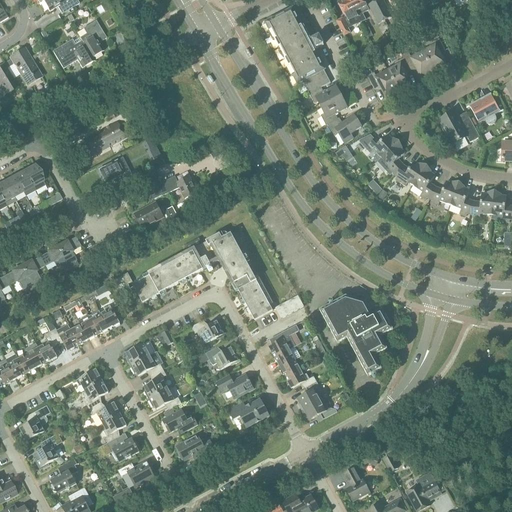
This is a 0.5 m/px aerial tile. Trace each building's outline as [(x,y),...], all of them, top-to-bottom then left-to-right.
[(44,0),(42,1),(50,14),(58,9),(62,16),(79,5),(76,0),(44,0)] [(343,0),(339,2),(339,3),(338,4),(345,18),(344,18),(337,21),(345,36),(352,33),(350,29),(357,25),(360,24),(348,0),(345,0),(344,1),(343,0)] [(361,15),(368,12),(361,0),(348,0),(360,24),(365,22),(361,15)] [(382,0),(379,0),(375,2),(385,22),(392,18),(382,0)] [(101,5),(102,6),(106,13),(112,10),(112,9),(109,3),(108,1),(107,2),(101,5)] [(385,22),(375,2),(368,6),(378,25),(385,22)] [(141,14),(135,3),(130,6),(137,16),(141,14)] [(321,89),(331,84),(324,71),(293,10),(266,24),(298,85),(302,83),(309,95),(321,89)] [(82,42),(93,60),(104,52),(100,44),(107,40),(96,23),(83,30),(86,36),(80,40),(81,43),(82,42)] [(319,38),(317,35),(310,39),(316,50),(324,46),(319,37),(319,38)] [(72,41),(53,53),(63,70),(77,62),(82,70),(95,63),(93,60),(82,42),(81,43),(80,40),(79,38),(73,42),(72,41)] [(423,53),(434,73),(435,72),(438,73),(440,72),(441,71),(442,68),(446,66),(440,55),(445,52),(439,40),(429,46),(431,49),(423,53)] [(10,60),(4,64),(7,69),(13,65),(27,88),(43,78),(25,49),(9,58),(10,60)] [(434,73),(423,53),(412,60),(408,54),(403,57),(410,71),(415,68),(421,80),(426,77),(428,78),(430,77),(432,76),(432,74),(434,73)] [(396,68),(388,72),(399,92),(400,91),(403,92),(405,91),(406,90),(407,87),(411,85),(405,74),(410,71),(403,57),(402,57),(404,60),(394,65),(396,68)] [(347,68),(350,73),(359,68),(354,59),(349,61),(347,68)] [(0,100),(13,93),(7,84),(14,80),(7,69),(4,64),(0,66),(0,100)] [(399,92),(388,72),(377,79),(374,74),(367,78),(374,90),(380,87),(386,98),(391,96),(393,97),(395,96),(396,95),(397,93),(399,92)] [(321,89),(309,95),(314,105),(318,103),(321,109),(342,99),(336,88),(324,94),(321,89)] [(496,121),(496,119),(494,116),(505,110),(497,94),(483,102),(482,100),(470,107),(471,108),(470,109),(478,123),(479,123),(480,124),(485,121),(486,124),(487,125),(488,126),(489,126),(490,126),(491,126),(493,126),(494,126),(494,125),(495,124),(496,123),(496,122),(496,121)] [(342,99),(321,109),(324,115),(321,117),(326,127),(339,120),(338,120),(335,116),(347,110),(342,99)] [(480,139),(470,121),(461,126),(455,115),(440,123),(448,138),(444,140),(448,146),(450,147),(452,146),(467,138),(470,144),(480,139)] [(343,125),(339,120),(326,127),(327,127),(335,138),(338,136),(345,146),(353,140),(350,135),(361,128),(354,118),(343,125)] [(125,140),(117,124),(83,142),(91,157),(125,140)] [(361,141),(360,143),(370,154),(374,151),(382,159),(388,153),(399,143),(393,139),(392,140),(389,136),(382,142),(378,138),(376,140),(375,141),(371,137),(361,141)] [(382,159),(378,162),(391,176),(392,175),(394,177),(404,166),(399,160),(405,155),(402,151),(403,150),(399,143),(388,153),(382,159)] [(503,162),(511,162),(511,144),(503,144),(503,162)] [(347,149),(341,153),(346,161),(352,158),(347,149)] [(122,159),(99,171),(105,184),(115,178),(118,177),(123,187),(139,178),(136,172),(130,175),(122,159)] [(404,166),(394,177),(397,179),(396,180),(405,187),(408,183),(413,187),(427,167),(420,165),(419,166),(415,163),(410,170),(404,166)] [(35,167),(25,173),(33,188),(35,192),(46,187),(35,167)] [(427,167),(413,187),(423,193),(420,197),(426,201),(427,199),(429,201),(437,188),(431,184),(435,177),(431,174),(432,173),(427,167)] [(33,188),(25,173),(15,178),(23,193),(26,197),(35,192),(33,188)] [(15,178),(6,183),(16,202),(14,198),(23,193),(15,178)] [(155,182),(145,186),(152,200),(162,196),(162,197),(179,189),(184,199),(196,194),(189,180),(177,185),(174,178),(157,187),(155,182)] [(6,183),(0,186),(0,195),(7,208),(16,202),(6,183)] [(437,188),(429,201),(433,202),(432,204),(438,207),(440,202),(451,206),(459,184),(452,184),(452,185),(447,183),(444,190),(437,188)] [(459,184),(451,206),(462,211),(460,215),(466,217),(467,215),(470,216),(474,202),(467,199),(470,192),(464,190),(465,188),(459,184)] [(382,191),(378,186),(373,191),(377,195),(382,191)] [(378,197),(383,201),(388,194),(383,191),(378,197)] [(474,202),(470,216),(473,216),(473,217),(473,219),(480,220),(480,215),(492,217),(495,193),(488,194),(487,195),(482,195),(481,203),(474,202)] [(492,217),(491,220),(503,222),(506,222),(505,223),(509,224),(510,221),(511,221),(511,206),(505,206),(506,206),(507,198),(501,197),(501,196),(495,193),(492,217)] [(50,208),(62,201),(59,195),(47,202),(50,208)] [(138,222),(143,230),(161,220),(164,225),(172,221),(173,223),(178,220),(172,209),(168,211),(166,207),(160,210),(157,204),(135,216),(136,217),(135,217),(136,218),(138,222)] [(220,236),(206,244),(209,248),(211,247),(213,245),(220,258),(221,259),(235,285),(238,291),(242,298),(246,305),(247,308),(251,314),(255,322),(273,312),(270,306),(255,279),(249,268),(242,255),(231,236),(229,237),(227,235),(225,235),(222,235),(220,236)] [(76,238),(58,248),(70,270),(78,266),(76,262),(77,262),(72,253),(81,248),(76,238)] [(188,253),(195,250),(202,246),(199,240),(185,247),(188,253)] [(58,248),(40,258),(45,267),(54,263),(59,272),(60,271),(62,275),(70,270),(58,248)] [(203,271),(194,253),(189,255),(133,286),(143,304),(159,295),(203,271)] [(40,258),(22,268),(34,290),(42,285),(40,282),(41,281),(36,272),(45,267),(40,258)] [(207,258),(201,261),(205,267),(206,269),(207,269),(209,273),(211,272),(214,271),(211,266),(210,264),(207,258)] [(34,290),(22,268),(4,277),(9,287),(18,282),(23,291),(24,290),(26,294),(34,290)] [(115,282),(122,295),(131,290),(129,286),(133,283),(128,275),(115,282)] [(9,287),(4,277),(0,279),(0,308),(6,305),(4,301),(5,301),(0,292),(9,287)] [(105,286),(97,291),(100,296),(107,291),(105,286)] [(275,310),(281,320),(304,308),(298,297),(275,310)] [(393,331),(382,311),(380,312),(376,305),(369,309),(366,303),(346,298),(320,312),(338,345),(347,340),(368,378),(382,370),(375,357),(387,351),(381,338),(393,331)] [(107,313),(101,316),(99,312),(109,330),(113,328),(113,329),(120,325),(110,307),(105,310),(107,313)] [(109,330),(99,312),(89,317),(89,316),(88,316),(99,336),(109,330)] [(88,316),(78,322),(89,341),(99,336),(88,316)] [(81,327),(71,332),(68,326),(67,326),(79,347),(89,341),(78,322),(81,327)] [(202,323),(191,329),(195,336),(198,334),(198,336),(199,336),(199,337),(201,339),(202,338),(206,345),(217,340),(218,341),(226,337),(221,326),(219,327),(217,323),(206,329),(202,323)] [(56,331),(51,333),(57,344),(62,341),(68,353),(75,349),(79,347),(67,326),(57,332),(56,331)] [(275,360),(290,352),(289,351),(295,347),(290,338),(291,337),(291,336),(299,332),(297,327),(277,337),(280,343),(269,349),(272,356),(273,355),(275,360)] [(36,344),(36,345),(46,364),(51,362),(58,359),(51,347),(57,344),(51,333),(45,336),(48,341),(42,344),(44,347),(39,350),(36,344)] [(174,344),(168,333),(163,336),(168,347),(174,344)] [(46,364),(36,345),(26,350),(29,355),(36,370),(46,364)] [(131,367),(150,357),(144,346),(126,355),(128,359),(127,360),(131,367)] [(210,363),(211,364),(213,367),(217,365),(220,372),(231,366),(232,368),(240,363),(235,353),(233,353),(231,350),(220,356),(217,349),(206,355),(210,363)] [(290,352),(275,360),(281,370),(295,362),(290,352)] [(26,375),(16,355),(6,361),(16,380),(26,375)] [(16,355),(26,375),(36,370),(29,355),(19,360),(16,355)] [(150,357),(131,367),(135,375),(137,374),(138,378),(150,372),(152,377),(163,371),(160,366),(156,368),(150,357)] [(6,361),(0,364),(0,374),(6,386),(16,380),(6,361)] [(300,372),(295,362),(281,370),(286,380),(300,372)] [(85,392),(104,382),(100,374),(98,375),(96,371),(77,382),(78,384),(79,385),(80,387),(82,386),(85,392)] [(163,371),(152,377),(155,383),(144,389),(146,392),(145,393),(149,401),(168,390),(162,379),(166,377),(163,371)] [(303,377),(300,372),(286,380),(288,384),(291,391),(303,384),(306,390),(308,388),(317,384),(314,378),(309,381),(307,375),(303,377)] [(253,391),(246,376),(232,383),(229,377),(216,384),(221,394),(229,390),(235,401),(253,391)] [(108,389),(104,382),(85,392),(88,398),(87,399),(88,402),(88,403),(89,404),(87,406),(90,411),(100,405),(98,400),(109,394),(107,390),(108,389)] [(317,384),(308,388),(311,393),(298,400),(299,403),(298,405),(301,410),(303,410),(304,411),(323,400),(320,394),(322,393),(317,384)] [(168,390),(149,401),(153,408),(155,408),(157,411),(168,405),(171,411),(181,405),(178,399),(174,401),(168,390)] [(60,391),(55,394),(61,405),(66,402),(60,391)] [(342,398),(345,403),(350,400),(347,395),(342,398)] [(323,400),(304,411),(304,412),(303,414),(306,419),(308,419),(309,422),(316,418),(319,423),(324,420),(321,415),(322,414),(325,420),(337,413),(336,411),(331,409),(327,412),(325,408),(327,407),(323,400)] [(243,404),(228,412),(228,413),(229,412),(234,423),(241,419),(247,429),(268,417),(266,413),(266,412),(263,407),(262,407),(260,403),(246,411),(242,405),(243,404)] [(100,405),(90,411),(93,417),(97,414),(103,426),(122,415),(118,408),(116,408),(114,405),(103,411),(100,405)] [(47,407),(28,417),(31,424),(20,430),(22,434),(21,435),(26,445),(35,440),(34,439),(44,433),(41,427),(46,424),(47,423),(47,420),(45,417),(50,414),(51,415),(51,414),(54,413),(51,407),(48,408),(47,407)] [(187,410),(182,413),(182,411),(162,422),(170,435),(181,429),(184,434),(198,426),(193,418),(192,419),(187,410)] [(126,423),(122,415),(103,426),(106,431),(105,432),(106,435),(106,436),(107,438),(105,439),(108,445),(119,439),(116,433),(127,427),(125,424),(126,423)] [(55,448),(54,446),(56,445),(57,446),(63,443),(58,435),(42,444),(46,450),(34,456),(36,460),(35,461),(40,471),(49,467),(48,465),(59,459),(55,452),(56,452),(55,449),(55,448)] [(211,444),(204,448),(197,436),(176,448),(179,453),(177,454),(178,455),(178,457),(179,458),(180,460),(182,461),(183,462),(184,462),(184,463),(193,458),(196,463),(216,453),(211,444)] [(120,447),(116,440),(119,439),(108,445),(98,450),(102,457),(113,452),(114,455),(113,456),(116,461),(117,460),(119,464),(126,460),(127,461),(131,458),(139,453),(139,452),(141,451),(135,441),(133,442),(132,440),(120,447)] [(399,469),(392,455),(383,459),(390,474),(399,469)] [(367,463),(376,466),(378,460),(367,456),(362,459),(365,464),(367,463)] [(78,473),(75,467),(77,466),(74,460),(58,469),(61,476),(50,482),(52,484),(51,487),(54,493),(57,494),(58,496),(77,486),(75,482),(76,481),(73,476),(78,473)] [(144,485),(145,483),(154,478),(147,464),(135,471),(132,464),(118,472),(121,478),(128,475),(136,489),(144,485)] [(346,491),(353,503),(369,494),(363,482),(361,483),(354,470),(343,476),(350,489),(346,491)] [(0,504),(17,496),(16,494),(17,493),(15,489),(13,489),(10,483),(5,486),(0,476),(0,504)] [(421,511),(430,507),(427,502),(441,495),(431,476),(417,484),(419,488),(407,494),(416,511),(421,511)] [(69,498),(72,503),(62,508),(64,511),(89,511),(87,508),(84,504),(85,504),(82,497),(88,494),(85,489),(69,498)] [(117,505),(122,502),(118,495),(113,498),(117,505)] [(313,500),(311,498),(300,504),(296,497),(282,504),(286,511),(315,511),(318,511),(317,508),(318,505),(315,501),(313,500)] [(405,511),(400,501),(384,510),(381,505),(377,507),(375,506),(373,507),(371,508),(371,511),(368,511),(405,511)] [(283,511),(278,503),(265,510),(265,511),(263,511),(283,511)]
